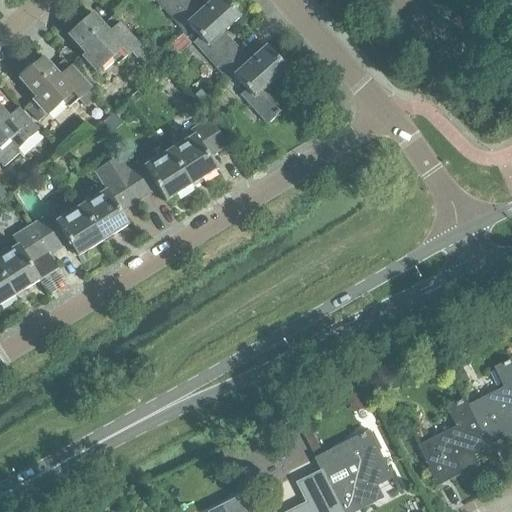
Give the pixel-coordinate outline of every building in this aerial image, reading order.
[(155,0),(184,31),(189,26),(205,12),(204,12),(193,0),(155,0)] [(230,83),(236,78),(235,78),(252,65),(251,64),(224,34),(241,19),(224,0),(217,0),(204,12),(205,12),(189,26),(200,38),(194,43),(230,83)] [(84,58),(97,73),(113,60),(118,66),(133,54),(146,68),(154,61),(120,24),(110,34),(93,16),(70,36),(87,55),(84,58)] [(235,78),(236,78),(247,91),(242,96),(268,126),(290,106),(271,86),(288,71),(268,49),(251,64),(252,65),(235,78)] [(27,109),(38,121),(45,114),(48,117),(64,103),(69,109),(78,101),(79,102),(80,101),(86,108),(98,98),(72,69),(60,79),(43,60),(20,81),(37,99),(34,102),(27,109)] [(0,163),(4,169),(20,155),(16,151),(39,131),(19,110),(9,119),(0,108),(0,163)] [(195,137),(170,153),(192,188),(217,172),(209,157),(228,146),(211,119),(191,131),(195,137)] [(101,128),(94,133),(99,141),(107,135),(101,128)] [(143,162),(132,169),(149,195),(158,189),(167,203),(192,188),(170,153),(146,168),(143,162)] [(106,193),(82,208),(104,242),(129,227),(120,213),(149,195),(132,169),(124,155),(94,174),(106,193)] [(0,198),(2,201),(9,196),(0,186),(0,198)] [(52,214),(32,227),(51,256),(70,244),(79,258),(104,242),(82,208),(58,223),(52,214)] [(32,227),(26,217),(22,219),(28,229),(32,227)] [(19,248),(0,259),(0,274),(15,298),(41,282),(40,280),(59,269),(51,256),(32,227),(13,239),(19,248)] [(0,306),(15,298),(0,274),(0,306)] [(506,387),(468,406),(487,445),(511,432),(511,359),(511,360),(511,361),(503,365),(504,366),(497,369),(506,387)] [(463,369),(454,374),(460,386),(469,381),(463,369)] [(397,375),(377,383),(383,395),(402,387),(397,375)] [(365,390),(345,397),(350,411),(370,403),(365,390)] [(468,406),(465,399),(456,404),(457,405),(450,409),(458,426),(418,446),(439,486),(479,466),(472,453),(487,445),(468,406)] [(315,459),(321,471),(323,470),(326,477),(325,478),(342,511),(357,511),(384,499),(377,486),(394,477),(370,430),(369,431),(369,432),(332,450),(315,459)] [(314,431),(306,435),(315,454),(323,450),(314,431)] [(323,470),(321,471),(304,480),(314,500),(289,511),(342,511),(325,478),(326,477),(323,470)] [(231,511),(227,503),(225,504),(226,505),(217,509),(218,510),(214,511),(231,511)]
